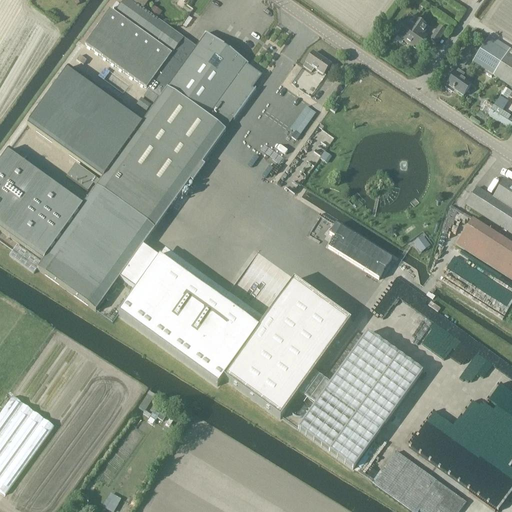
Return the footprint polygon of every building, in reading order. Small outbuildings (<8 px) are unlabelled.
[(151,0),(125,0),(114,15),(110,11),(85,46),(146,90),(143,97),(155,105),(154,108),(141,99),(136,105),(149,115),(143,123),(68,68),(27,126),(102,180),(99,184),(75,166),(67,178),(88,193),(93,186),(96,188),(84,205),(9,151),(0,162),(0,231),(43,262),(37,270),(95,312),(120,277),(137,289),(119,314),(217,385),(223,378),(280,419),(303,386),(319,398),(296,430),(353,472),(376,439),(388,423),(423,374),(366,333),(331,382),(315,370),(350,322),(293,281),(257,326),(143,245),(225,133),(228,135),(270,76),(252,63),(250,67),(206,35),(196,49),(142,10),(151,0)] [(426,37),(424,35),(429,28),(414,18),(409,25),(406,23),(404,26),(401,24),(398,24),(394,30),(395,32),(398,34),(396,37),(417,51),(426,37)] [(435,45),(445,31),(439,27),(429,41),(435,45)] [(486,41),(472,63),(492,76),(507,86),(511,89),(511,50),(509,49),(489,36),(486,41)] [(313,70),(322,76),(330,65),(313,53),(302,68),(311,74),(313,70)] [(83,66),(86,61),(80,57),(76,61),(83,66)] [(471,85),(454,74),(446,86),(447,86),(445,89),(451,93),(453,91),(463,97),(471,85)] [(485,101),(479,110),(511,131),(511,118),(502,112),(508,103),(499,97),(494,106),(485,101)] [(511,185),(504,181),(492,199),(476,188),(465,205),(511,235),(511,185)] [(472,220),(456,245),(465,251),(481,226),(473,220),(472,220)] [(481,226),(465,251),(473,256),(489,231),(481,226)] [(489,231),(473,256),(482,262),(498,236),(489,231)] [(413,242),(421,253),(430,246),(422,235),(413,242)] [(498,236),(482,262),(490,267),(506,242),(498,236)] [(511,245),(506,242),(490,267),(499,273),(511,251),(511,245)] [(511,251),(499,273),(507,278),(511,270),(511,251)] [(0,492),(4,496),(53,428),(12,398),(0,414),(0,492)] [(117,498),(110,494),(102,508),(108,511),(113,511),(117,505),(114,503),(117,498)]
